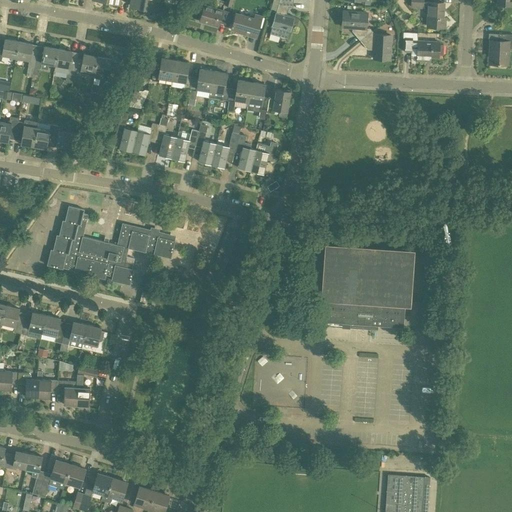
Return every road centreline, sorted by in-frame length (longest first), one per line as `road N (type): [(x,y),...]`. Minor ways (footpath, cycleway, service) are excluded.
road 1 (residential): [(314,79),(168,35),(0,2)]
road 2 (residential): [(285,222),(0,166)]
road 3 (residential): [(201,480),(285,222)]
road 4 (residential): [(99,448),(128,315),(0,278)]
road 5 (residential): [(464,87),(314,79)]
road 6 (residential): [(285,222),(314,79)]
